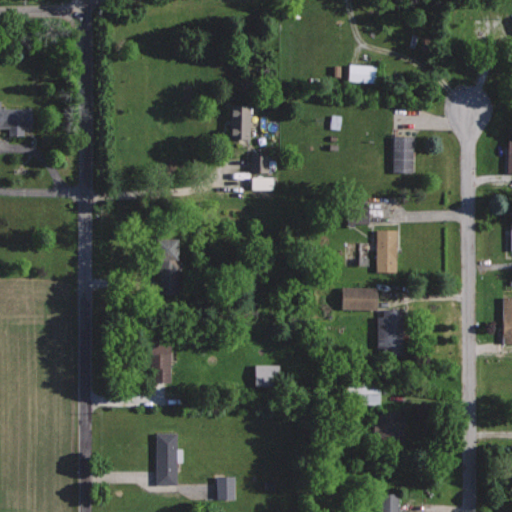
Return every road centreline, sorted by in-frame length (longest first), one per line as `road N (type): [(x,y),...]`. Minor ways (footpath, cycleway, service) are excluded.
road 1 (tertiary): [(85,511),(84,0)]
road 2 (residential): [(468,511),(467,109)]
